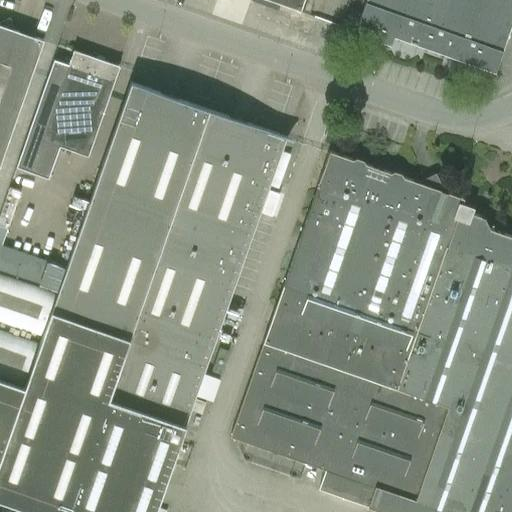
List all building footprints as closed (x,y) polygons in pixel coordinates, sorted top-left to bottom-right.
[(251,0),(277,10),(280,2),(299,9),(309,12),(313,0),(251,0)] [(511,0),(366,0),(358,23),(375,29),(372,38),(390,44),(393,35),(435,50),(494,71),(501,52),(502,52),(511,22),(511,0)] [(0,164),(43,40),(12,29),(15,28),(10,17),(0,21),(0,164)] [(41,139),(83,153),(118,66),(74,51),(41,139)] [(287,137),(186,102),(130,82),(57,293),(56,293),(41,336),(42,336),(24,385),(22,384),(0,376),(0,499),(37,511),(155,511),(181,439),(185,426),(208,364),(287,137)] [(511,511),(511,235),(511,236),(489,228),(484,218),(480,217),(481,216),(472,213),(474,207),(462,203),(463,198),(440,190),(442,186),(435,173),(417,182),(403,177),(401,173),(394,171),(390,173),(365,164),(363,160),(356,158),(352,159),(329,151),(230,436),(325,469),(319,488),(368,506),(384,511),(511,511)] [(56,293),(0,273),(0,321),(41,336),(56,293)] [(0,376),(22,384),(37,342),(0,329),(0,376)]
